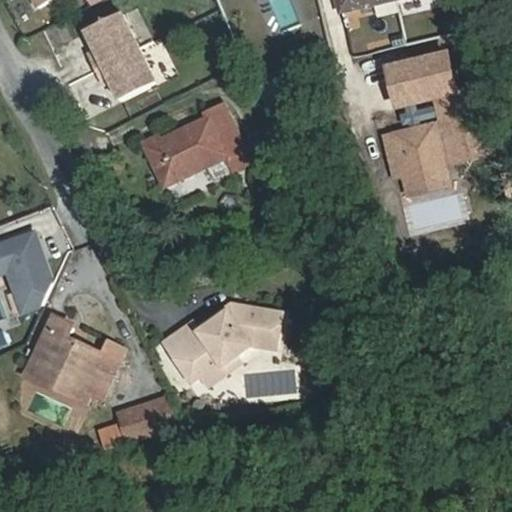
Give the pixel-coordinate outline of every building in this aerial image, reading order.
[(32,0),(39,10),(57,0),(32,0)] [(111,1),(110,0),(88,0),(93,9),(111,1)] [(126,19),(90,36),(99,55),(92,58),(106,88),(113,85),(121,104),(158,87),(126,19)] [(451,51),(394,65),(403,103),(410,101),(416,126),(394,131),(398,151),(407,149),(412,167),(450,158),(445,139),(491,129),(480,84),(460,88),(451,51)] [(261,83),(270,112),(303,103),(294,73),(261,83)] [(167,189),(229,160),(234,172),(253,164),(226,107),(207,115),(209,121),(165,142),(162,137),(146,145),(167,189)] [(445,139),(450,158),(495,147),(491,129),(445,139)] [(37,234),(0,247),(0,275),(20,268),(28,289),(18,292),(26,313),(45,306),(55,285),(37,234)] [(273,312),(237,306),(216,321),(218,325),(206,334),(203,330),(198,324),(169,344),(198,385),(208,378),(226,364),(229,368),(244,358),(258,348),(282,351),(286,329),(271,327),(273,312)] [(288,314),(273,312),(271,327),(286,329),(288,314)] [(57,319),(34,365),(105,401),(127,355),(110,347),(106,357),(71,340),(77,328),(57,319)] [(208,378),(215,388),(248,364),(244,358),(229,368),(226,364),(208,378)] [(105,401),(34,365),(29,376),(99,412),(105,401)] [(339,370),(326,371),(326,388),(339,388),(339,370)] [(185,423),(171,395),(125,411),(135,441),(185,423)]
